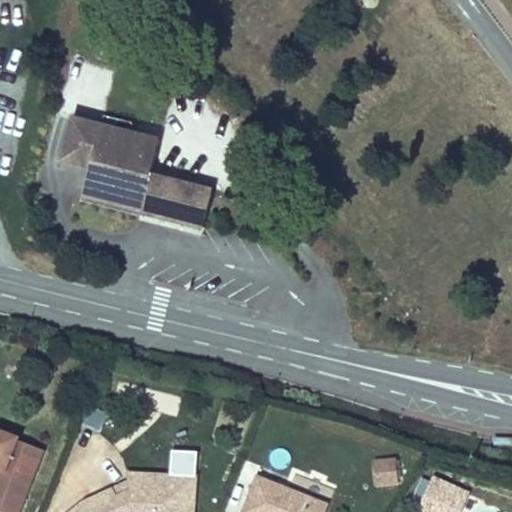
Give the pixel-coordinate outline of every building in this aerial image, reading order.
[(84,206),(204,237),(215,195),(155,179),(164,146),(73,122),(61,168),(92,176),(84,206)] [(0,510),(4,511),(17,511),(43,451),(17,442),(20,436),(0,428),(0,510)] [(373,463),(378,490),(403,486),(398,459),(373,463)] [(190,511),(192,481),(130,476),(129,485),(128,495),(113,495),(113,484),(73,511),(190,511)] [(324,511),(328,503),(257,476),(244,511),(324,511)] [(416,511),(418,511),(438,511),(451,486),(431,476),(416,511)] [(113,495),(128,495),(129,485),(113,484),(113,495)] [(438,511),(457,511),(466,493),(451,486),(438,511)]
